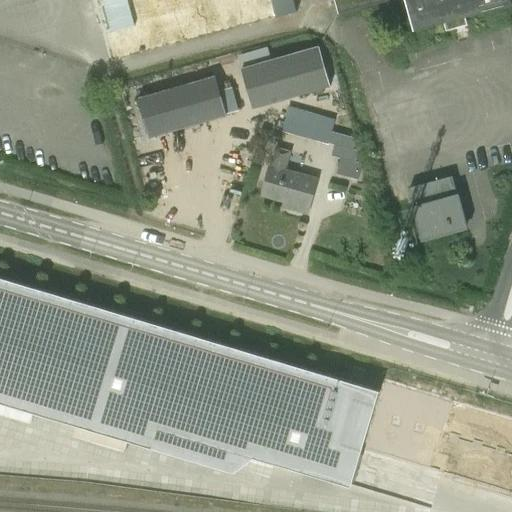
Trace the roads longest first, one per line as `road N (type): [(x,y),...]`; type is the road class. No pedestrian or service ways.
road 1 (tertiary): [(497,360),(0,211)]
road 2 (unknown): [(511,128),(417,149),(407,140),(401,106),(411,83),(466,63),(498,64),(508,78)]
